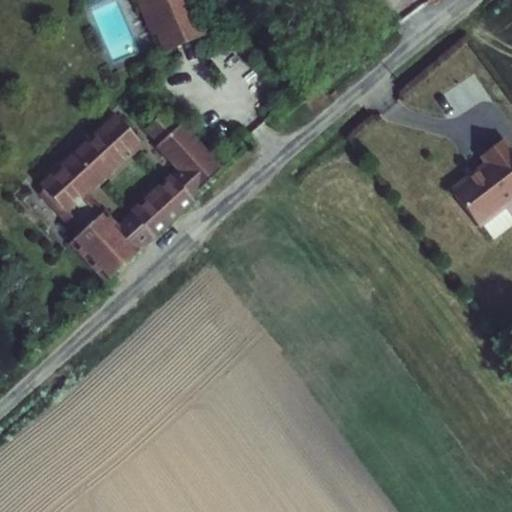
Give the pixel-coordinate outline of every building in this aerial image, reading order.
[(136,0),(158,50),(206,31),(192,0),(136,0)] [(312,89),(301,100),(308,107),(319,97),(312,89)] [(167,115),(157,124),(158,125),(166,118),(178,131),(180,129),(167,115)] [(160,148),(178,131),(166,118),(158,125),(157,124),(147,134),(160,148)] [(75,247),(111,285),(142,255),(106,218),(104,220),(83,199),(140,144),(121,123),(77,165),(71,160),(48,181),(54,187),(46,195),(65,216),(66,215),(69,218),(66,222),(83,239),(75,247)] [(181,133),(173,141),(187,157),(212,184),(223,172),(181,128),(180,129),(178,131),(181,133)] [(137,220),(156,240),(159,239),(194,205),(196,203),(194,199),(201,193),(212,184),(187,157),(173,141),(181,133),(178,131),(160,148),(160,149),(185,175),(177,183),(176,182),(137,220)] [(487,170),(511,202),(511,146),(508,142),(488,160),(493,166),(487,170)] [(511,202),(487,170),(456,194),(485,231),(511,210),(511,202)]
